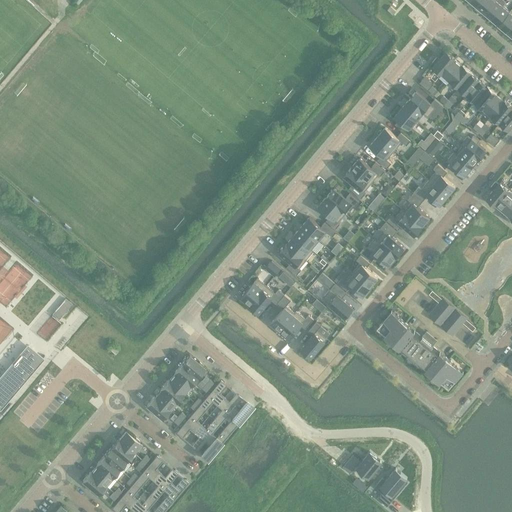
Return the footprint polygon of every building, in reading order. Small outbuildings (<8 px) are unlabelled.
[(481,0),(477,6),(484,12),(494,0),(481,0)] [(506,1),(503,0),(494,0),(484,12),(491,19),(506,1)] [(506,2),(506,1),(491,19),(499,25),(510,11),(503,5),(506,2)] [(391,6),(388,10),(393,15),(396,11),(391,6)] [(511,23),(511,13),(510,11),(499,25),(506,31),(511,23)] [(455,60),(455,59),(446,51),(440,59),(437,57),(432,63),(435,65),(432,68),(441,75),(443,73),(455,60)] [(455,60),(443,73),(451,80),(463,65),(462,66),(455,60)] [(463,65),(451,80),(459,87),(471,72),(463,65)] [(467,94),(479,80),(471,73),(472,72),(471,72),(459,87),(467,94)] [(428,90),(432,86),(433,84),(425,77),(420,82),(428,90)] [(467,94),(466,96),(473,103),(487,87),(479,80),(467,94)] [(487,87),(473,103),(482,110),(484,108),(496,94),(497,93),(488,86),(487,87)] [(432,104),(416,91),(409,100),(424,113),(428,116),(435,107),(432,104)] [(504,100),(503,101),(496,94),(484,108),(492,115),(504,100)] [(409,100),(402,108),(418,121),(424,113),(409,100)] [(511,106),(504,100),(492,115),(500,122),(511,107),(511,106)] [(511,129),(511,128),(511,107),(500,122),(498,123),(507,131),(510,128),(511,129)] [(403,123),(403,124),(402,125),(408,130),(409,129),(410,130),(418,121),(402,108),(394,116),(403,123)] [(449,124),(446,129),(451,133),(454,128),(449,124)] [(385,127),(378,136),(394,150),(402,142),(402,141),(397,137),(385,127)] [(402,142),(406,145),(411,140),(401,132),(397,137),(402,141),(402,142)] [(431,133),(426,139),(431,143),(436,137),(434,135),(431,133)] [(491,133),(486,139),(495,146),(496,144),(500,140),(491,133)] [(463,145),(479,159),(486,150),(477,143),(480,140),(474,135),(472,138),(468,135),(461,144),(463,145)] [(394,150),(378,136),(370,145),(382,155),(387,159),(394,150)] [(431,144),(427,150),(433,155),(438,150),(431,144)] [(463,145),(456,154),(472,167),(479,159),(463,145)] [(420,146),(416,151),(421,155),(425,151),(420,146)] [(421,155),(420,157),(423,160),(429,153),(425,151),(421,155)] [(464,176),(472,167),(456,154),(454,152),(447,161),(450,164),(447,167),(453,171),(456,168),(457,169),(464,176)] [(387,159),(382,155),(378,160),(387,168),(391,163),(387,159)] [(379,174),(371,167),(360,157),(352,167),(371,183),(379,174)] [(375,163),(371,167),(379,174),(381,176),(385,171),(375,163)] [(438,164),(434,169),(436,171),(437,171),(443,176),(444,177),(448,172),(438,164)] [(354,183),(364,192),(371,183),(352,167),(344,176),(354,183)] [(399,171),(395,176),(399,180),(404,175),(399,171)] [(443,176),(437,171),(436,171),(429,180),(447,195),(455,186),(444,177),(443,176)] [(429,180),(422,188),(421,189),(428,195),(440,204),(447,195),(429,180)] [(510,188),(501,181),(499,184),(496,181),(491,187),(494,190),(487,197),(496,205),(510,188)] [(354,183),(350,188),(362,198),(365,193),(364,192),(354,183)] [(422,188),(419,186),(413,193),(423,201),(428,195),(421,189),(422,188)] [(346,213),(353,205),(353,204),(346,198),(334,188),(326,197),(346,213)] [(510,188),(496,205),(497,204),(505,211),(511,202),(511,193),(509,190),(510,188)] [(353,204),(353,205),(355,206),(359,201),(350,193),(346,198),(353,204)] [(413,193),(408,199),(411,202),(412,202),(418,207),(423,201),(413,193)] [(338,222),(346,213),(326,197),(319,206),(330,216),(338,222)] [(374,200),(369,206),(374,210),(379,204),(374,200)] [(429,217),(423,211),(418,207),(412,202),(411,202),(404,210),(403,209),(402,209),(422,226),(429,217)] [(406,228),(414,235),(422,226),(402,209),(395,218),(402,225),(406,228)] [(395,218),(392,215),(387,220),(398,230),(402,225),(395,218)] [(330,216),(326,221),(336,229),(340,224),(338,222),(330,216)] [(319,241),(327,232),(321,227),(310,217),(302,226),(319,241)] [(392,237),(397,231),(386,221),(380,228),(384,231),(392,237)] [(327,232),(332,237),(336,232),(325,222),(321,227),(327,232)] [(302,226),(294,235),(314,251),(312,249),(319,241),(302,226)] [(396,256),(404,247),(401,245),(392,237),(384,231),(377,239),(375,238),(396,256)] [(307,260),(314,251),(294,235),(287,243),(307,260)] [(375,238),(367,247),(377,255),(388,265),(396,256),(375,238)] [(307,260),(287,243),(279,252),(291,262),(299,269),(299,268),(307,260)] [(367,247),(366,245),(360,252),(371,261),(377,255),(367,247)] [(366,268),(370,263),(361,255),(356,260),(360,263),(364,265),(366,268)] [(272,261),(265,268),(274,276),(281,268),(272,261)] [(291,262),(287,267),(297,275),(301,270),(299,268),(299,269),(291,262)] [(373,273),(366,268),(364,265),(360,263),(353,272),(370,286),(378,277),(373,273)] [(353,272),(345,280),(345,281),(348,283),(352,286),(353,287),(363,295),(370,286),(353,272)] [(348,283),(345,281),(345,280),(342,277),(337,282),(348,291),(352,286),(348,283)] [(241,297),(250,305),(266,285),(257,278),(241,297)] [(342,298),(347,293),(335,283),(331,288),(342,298)] [(279,289),(278,289),(275,293),(266,285),(250,305),(259,312),(271,299),(279,289)] [(353,307),(342,298),(331,288),(322,298),(326,302),(345,317),(353,307)] [(276,304),(285,294),(279,289),(271,299),(276,304)] [(429,294),(434,298),(437,295),(432,290),(429,294)] [(291,299),(285,294),(276,304),(283,309),(286,305),(291,299)] [(434,298),(439,303),(442,299),(437,295),(434,298)] [(443,298),(442,299),(439,303),(429,314),(435,319),(449,303),(443,298)] [(441,324),(455,308),(449,303),(435,319),(441,324)] [(271,323),(280,330),(295,313),(286,305),(283,309),(271,323)] [(447,329),(461,313),(455,308),(441,324),(447,329)] [(309,315),(306,318),(297,311),(295,313),(280,330),(289,338),(301,325),(309,315)] [(377,327),(386,335),(388,332),(396,339),(394,341),(400,347),(401,346),(410,354),(412,351),(419,358),(417,360),(426,368),(432,374),(434,371),(442,378),(440,380),(449,388),(463,371),(448,359),(432,345),(433,344),(423,335),(422,337),(405,323),(391,311),(377,327)] [(466,319),(467,318),(461,313),(447,329),(453,334),(463,323),(466,319)] [(306,329),(314,319),(309,315),(301,325),(306,329)] [(463,323),(468,327),(471,323),(466,319),(463,323)] [(321,325),(316,321),(308,331),(313,335),(321,325)] [(476,327),(471,323),(468,327),(473,331),(476,327)] [(313,335),(311,337),(302,348),(311,357),(327,338),(318,330),(321,325),(313,335)] [(110,349),(116,354),(119,350),(113,345),(110,349)] [(14,363),(0,378),(0,393),(7,399),(0,407),(0,408),(7,400),(43,358),(45,356),(44,355),(42,357),(31,348),(24,356),(21,354),(14,362),(14,363)] [(190,355),(182,364),(197,376),(204,368),(203,367),(204,366),(200,362),(199,363),(190,355)] [(197,376),(182,364),(175,372),(176,373),(189,385),(197,376)] [(189,385),(176,373),(169,381),(183,392),(189,385)] [(162,390),(175,401),(183,392),(169,381),(168,380),(161,389),(162,390)] [(221,380),(198,406),(205,411),(213,402),(217,406),(224,397),(220,393),(225,387),(223,385),(225,383),(221,380)] [(155,397),(169,409),(175,401),(162,390),(155,397)] [(228,415),(235,406),(242,398),(238,395),(237,397),(234,395),(229,401),(224,397),(217,406),(222,409),(214,419),(220,424),(228,415)] [(169,409),(155,397),(154,396),(147,405),(156,413),(155,414),(159,418),(160,417),(161,418),(169,409)] [(247,405),(245,403),(239,410),(235,406),(228,415),(232,418),(224,428),(230,433),(253,407),(249,403),(247,405)] [(176,432),(180,435),(182,434),(184,436),(190,429),(194,433),(201,424),(197,421),(205,411),(198,406),(176,432)] [(206,428),(201,424),(194,433),(199,437),(193,443),(196,445),(194,447),(198,450),(205,442),(212,434),(220,424),(214,419),(206,428)] [(203,452),(206,454),(204,456),(208,459),(230,433),(224,428),(216,437),(212,434),(205,442),(209,446),(203,452)] [(140,441),(136,437),(135,439),(126,431),(119,440),(133,451),(140,443),(139,442),(140,441)] [(126,460),(133,451),(119,440),(118,439),(111,447),(126,460)] [(126,460),(111,447),(104,456),(119,468),(126,460)] [(353,453),(342,466),(350,472),(356,466),(369,476),(382,461),(370,451),(362,461),(353,453)] [(159,460),(161,458),(157,455),(134,481),(141,487),(149,477),(153,481),(160,473),(156,469),(161,462),(159,460)] [(104,456),(97,464),(98,465),(116,481),(124,472),(119,468),(104,456)] [(98,465),(91,472),(105,484),(110,488),(116,481),(98,465)] [(383,477),(375,486),(382,493),(378,497),(387,506),(395,497),(392,495),(407,477),(396,468),(386,480),(383,477)] [(171,482),(178,473),(174,470),(173,472),(170,470),(165,476),(160,473),(153,481),(158,485),(150,494),(156,500),(164,490),(171,482)] [(105,484),(91,472),(83,481),(93,489),(92,490),(95,493),(96,492),(97,493),(105,484)] [(166,509),(189,482),(185,479),(183,481),(181,479),(175,485),(171,482),(164,490),(168,494),(160,503),(166,509)] [(130,508),(137,500),(133,496),(141,487),(134,481),(112,508),(116,511),(118,509),(120,511),(126,505),(130,508)] [(145,511),(148,509),(156,500),(150,494),(142,504),(137,500),(130,508),(134,511),(145,511)] [(163,511),(166,509),(160,503),(152,511),(151,511),(148,509),(145,511),(163,511)]
